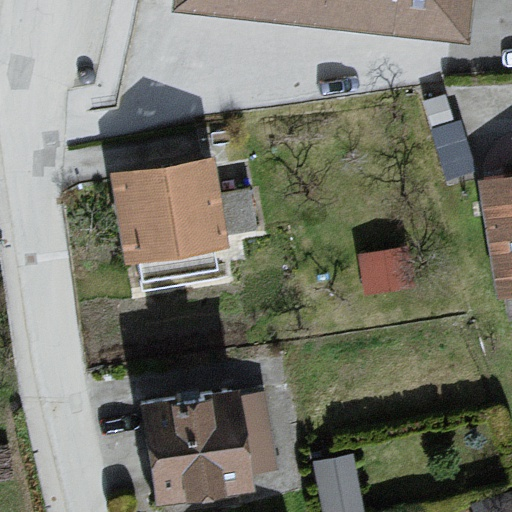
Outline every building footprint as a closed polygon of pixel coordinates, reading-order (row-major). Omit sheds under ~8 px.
[(462,0),(269,0),(459,23),(462,0)] [(422,99),(431,126),(453,120),(444,92),(422,99)] [(453,120),(431,126),(446,175),(475,166),(460,117),(453,120)] [(208,157),(113,171),(123,250),(222,237),(219,221),(213,183),(208,157)] [(511,171),(475,178),(493,294),(511,291),(511,171)] [(240,179),(213,183),(219,221),(247,218),(240,179)] [(408,245),(361,253),(367,285),(413,276),(408,245)] [(232,384),(142,397),(156,493),(247,481),(245,468),(274,464),(264,391),(234,395),(232,384)] [(310,457),(322,511),(361,511),(347,449),(310,457)]
